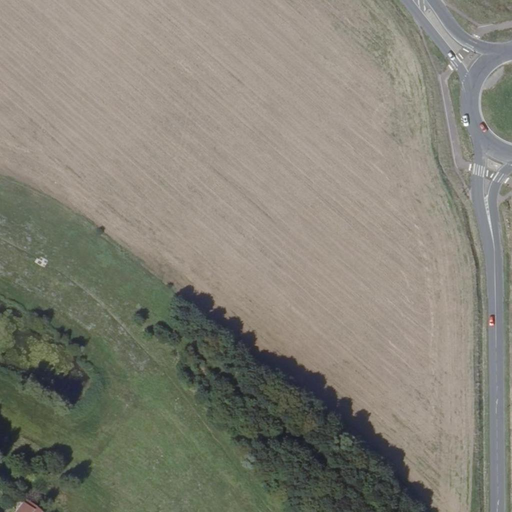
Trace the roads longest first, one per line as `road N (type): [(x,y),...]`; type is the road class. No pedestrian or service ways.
road 1 (secondary): [(497,511),(494,250)]
road 2 (secondary): [(478,131),(476,198),(494,250)]
road 3 (primary): [(407,0),(456,61),(470,100)]
